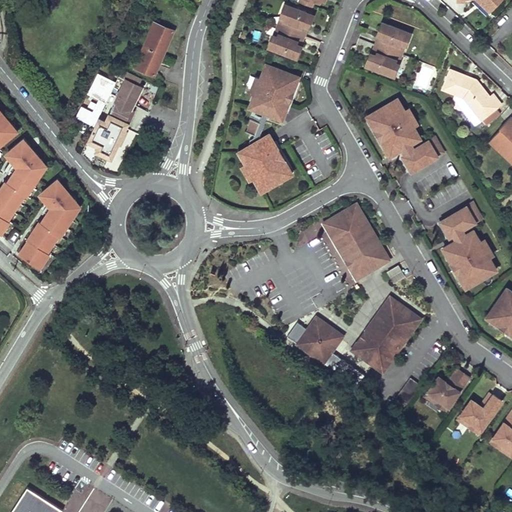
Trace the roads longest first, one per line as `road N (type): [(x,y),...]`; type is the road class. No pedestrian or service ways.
road 1 (residential): [(364,172),(463,339),(511,376)]
road 2 (tertiary): [(403,511),(280,461),(221,393)]
road 3 (tertiary): [(221,393),(259,459),(281,479),(391,511)]
road 4 (residential): [(364,172),(320,80),(352,0)]
road 5 (residential): [(86,174),(0,68)]
road 6 (residential): [(249,228),(297,214),(364,172)]
road 7 (residential): [(511,88),(418,0)]
road 8 (tertiary): [(186,123),(196,33),(209,0)]
